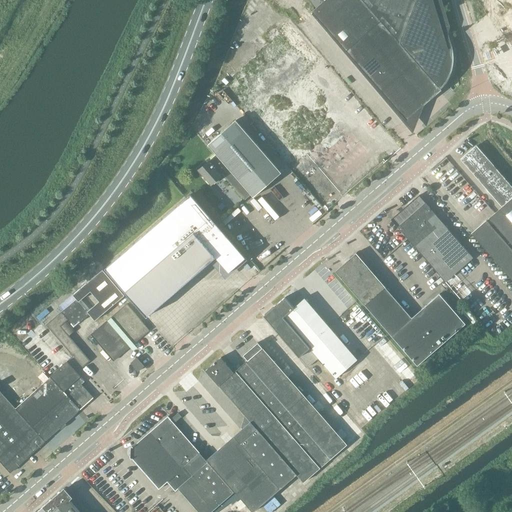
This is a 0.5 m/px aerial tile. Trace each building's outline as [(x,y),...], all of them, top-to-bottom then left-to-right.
[(442,90),(440,89),(362,0),(309,0),(316,8),(312,12),(407,121),(442,90)] [(362,0),(440,89),(442,86),(443,85),(445,83),(447,80),(449,78),(450,76),(451,73),(452,71),(452,68),(453,67),(453,65),(454,63),(454,61),(454,59),(454,57),(454,55),(454,53),(453,51),(453,50),(453,48),(437,0),(362,0)] [(236,121),(207,146),(216,156),(199,171),(211,185),(223,175),(245,200),(251,195),(254,197),(281,173),(236,121)] [(502,207),(489,218),(511,244),(511,187),(476,146),(461,159),(502,207)] [(215,258),(216,258),(229,272),(246,258),(191,194),(186,198),(104,269),(124,292),(129,288),(147,309),(147,308),(173,285),(189,272),(194,277),(215,258)] [(446,282),(447,281),(451,278),(453,276),(461,269),(464,272),(472,265),(476,261),(473,258),(419,196),(391,220),(397,227),(445,282),(446,282)] [(472,234),(511,280),(511,250),(487,221),(472,234)] [(440,295),(413,319),(365,264),(356,254),(335,272),(417,366),(438,348),(465,323),(440,295)] [(125,296),(103,270),(73,295),(76,298),(46,324),(69,351),(76,345),(61,326),(68,320),(74,326),(75,326),(89,314),(95,321),(125,296)] [(294,308),(285,298),(275,306),(265,315),(264,316),(299,357),(308,367),(319,358),(337,378),(357,360),(305,298),(294,308)] [(149,331),(126,304),(91,334),(115,361),(131,347),(133,350),(133,351),(138,348),(134,345),(149,331)] [(200,437),(192,443),(207,460),(252,511),(253,511),(297,474),(304,482),(347,445),(258,343),(243,356),(248,361),(234,373),(221,358),(206,371),(235,404),(240,409),(251,422),(214,454),(200,437)] [(76,345),(69,351),(83,368),(90,361),(76,345)] [(132,363),(133,365),(138,371),(138,372),(145,366),(144,366),(137,359),(138,358),(137,358),(131,363),(131,364),(132,363)] [(66,360),(49,375),(68,395),(69,395),(82,409),(94,398),(93,397),(81,384),(85,381),(66,360)] [(49,375),(18,403),(49,438),(80,410),(82,409),(69,395),(68,395),(49,375)] [(49,438),(18,403),(14,407),(0,391),(0,383),(1,382),(0,380),(0,461),(10,473),(49,438)] [(240,409),(235,404),(231,407),(236,413),(240,409)] [(178,413),(171,419),(175,423),(182,417),(178,413)] [(131,456),(159,489),(168,481),(176,491),(179,488),(199,511),(210,511),(223,501),(234,492),(168,417),(131,449),(131,456)] [(79,511),(68,499),(53,511),(46,504),(37,511),(79,511)]
